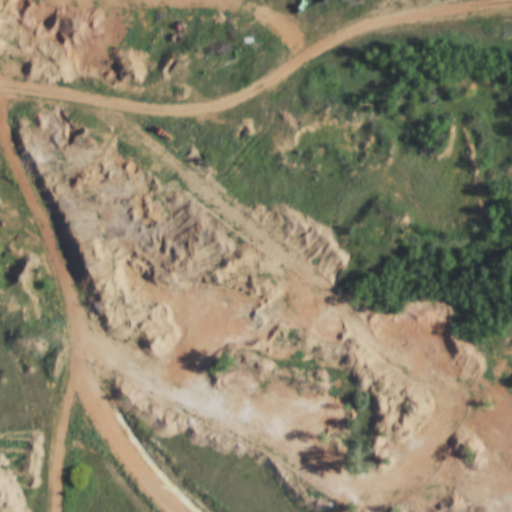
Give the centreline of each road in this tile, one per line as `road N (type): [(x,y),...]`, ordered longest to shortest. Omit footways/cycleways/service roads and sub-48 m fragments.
road 1 (residential): [(121,238),(336,298),(393,331),(480,355),(511,336)]
road 2 (residential): [(0,284),(110,259),(123,234),(88,152),(80,101),(61,69),(0,60)]
road 3 (residential): [(0,304),(138,483),(170,511)]
road 4 (residential): [(10,318),(51,511)]
